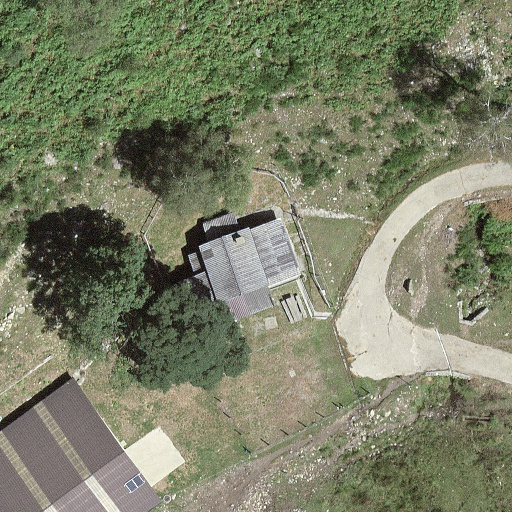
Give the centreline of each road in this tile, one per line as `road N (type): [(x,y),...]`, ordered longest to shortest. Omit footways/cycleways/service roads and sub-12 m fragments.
road 1 (track): [(511,170),(453,180),(404,214),(373,250),(364,289),(392,348)]
road 2 (track): [(392,348),(511,379)]
